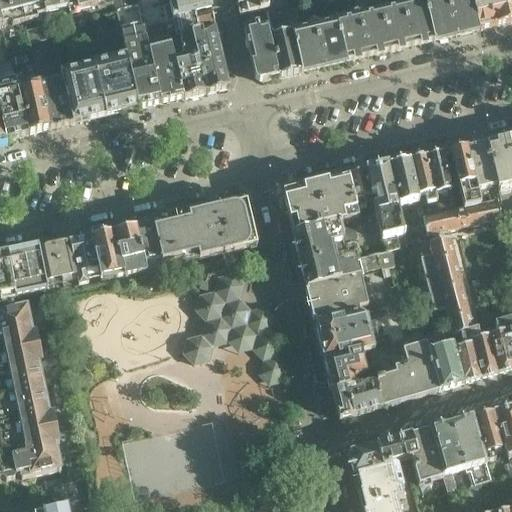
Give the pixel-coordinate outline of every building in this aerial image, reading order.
[(44,7),(42,0),(0,0),(0,18),(2,28),(46,18),(43,8),(44,7)] [(68,13),(65,0),(42,0),(44,7),(43,8),(46,18),(48,27),(70,22),(68,13)] [(111,0),(65,0),(68,13),(112,3),(111,0)] [(176,68),(173,57),(171,48),(168,33),(166,25),(160,0),(156,0),(138,4),(161,106),(183,101),(176,68)] [(211,13),(209,3),(207,0),(189,0),(170,4),(168,0),(160,0),(166,25),(179,22),(178,20),(211,13)] [(269,10),(266,0),(235,0),(238,8),(245,6),(247,15),(264,11),(267,25),(265,26),(278,81),(301,75),(291,36),(284,7),(269,10)] [(455,39),(446,0),(439,0),(439,1),(424,4),(433,44),(455,39)] [(478,33),(470,0),(446,0),(455,39),(456,39),(478,33)] [(511,0),(470,0),(478,33),(511,25),(511,0)] [(161,106),(138,4),(136,7),(116,12),(127,61),(139,111),(161,106)] [(433,44),(424,4),(409,8),(405,5),(401,6),(411,49),(433,44)] [(411,49),(401,6),(397,7),(395,11),(380,15),(389,54),(411,49)] [(215,30),(211,14),(211,13),(178,20),(179,22),(166,25),(168,33),(179,31),(181,38),(215,30)] [(389,54),(380,15),(364,18),(361,15),(357,16),(367,60),(389,54)] [(367,60),(357,16),(353,18),(351,22),(335,25),(345,65),(367,60)] [(345,65),(335,25),(320,29),(317,26),(313,27),(323,70),(345,65)] [(278,81),(265,26),(245,30),(243,33),(255,81),(256,80),(261,84),(261,85),(278,81)] [(323,70),(313,27),(308,28),(307,32),(291,36),(301,75),(323,70)] [(229,91),(215,30),(181,38),(183,45),(171,48),(173,57),(183,55),(196,52),(206,96),(229,91)] [(72,127),(60,77),(54,48),(50,49),(49,53),(55,78),(49,79),(52,90),(41,93),(50,132),(72,127)] [(206,96),(196,52),(183,55),(185,66),(176,68),(183,101),(206,96)] [(22,70),(18,55),(9,57),(12,73),(22,70)] [(139,111),(127,61),(60,77),(72,127),(139,111)] [(28,138),(18,95),(18,96),(12,73),(0,75),(0,116),(6,143),(28,138)] [(50,132),(41,93),(40,90),(18,95),(28,138),(50,132)] [(511,139),(468,150),(478,193),(497,188),(498,191),(511,188),(511,139)] [(478,193),(468,150),(449,155),(464,211),(482,207),(478,193)] [(451,193),(442,156),(432,159),(431,154),(426,155),(435,196),(451,193)] [(437,203),(435,196),(426,155),(420,156),(421,161),(409,164),(418,200),(425,199),(427,205),(437,203)] [(418,200),(409,164),(399,166),(397,161),(388,163),(390,168),(389,168),(398,208),(419,203),(418,200)] [(398,208),(389,168),(365,174),(373,205),(381,242),(405,236),(398,208)] [(373,205),(365,174),(348,178),(356,209),(373,205)] [(356,209),(348,178),(315,186),(325,228),(338,225),(339,225),(338,222),(358,217),(356,209)] [(325,228),(315,186),(288,193),(286,194),(285,194),(285,195),(284,196),(284,197),(284,198),(284,200),(293,236),(325,228)] [(257,248),(247,203),(189,217),(189,219),(181,221),(181,219),(152,226),(162,264),(198,256),(199,262),(257,248)] [(482,207),(464,211),(423,220),(427,239),(502,222),(498,203),(482,207)] [(338,246),(341,243),(343,243),(338,225),(325,228),(293,236),(300,265),(331,257),(328,247),(332,246),(334,245),(338,246)] [(162,273),(151,226),(136,230),(147,276),(162,273)] [(147,276),(136,230),(114,235),(124,280),(139,277),(140,277),(147,276)] [(124,280),(114,235),(91,240),(98,271),(101,284),(124,280)] [(98,271),(91,240),(69,245),(79,288),(88,286),(86,274),(98,271)] [(454,256),(450,240),(429,245),(432,256),(433,261),(454,256)] [(79,288),(69,245),(39,252),(48,292),(79,288)] [(48,292),(39,252),(8,258),(15,299),(48,292)] [(434,266),(433,261),(432,256),(422,258),(425,268),(434,266)] [(457,271),(454,256),(433,261),(434,266),(437,276),(457,271)] [(362,277),(358,263),(342,267),(341,265),(333,267),(331,257),(300,265),(306,291),(359,278),(362,277)] [(0,301),(15,299),(8,258),(0,259),(0,301)] [(437,276),(434,266),(425,268),(427,278),(437,276)] [(461,286),(457,271),(437,276),(439,286),(440,291),(461,286)] [(439,286),(437,276),(427,278),(430,288),(439,286)] [(246,328),(250,313),(239,303),(244,288),(233,277),(219,281),(214,296),(200,299),(196,314),(206,324),(202,339),(187,342),(183,357),(194,368),(208,364),(212,350),(227,346),(231,332),(246,328)] [(368,313),(359,278),(306,291),(315,326),(368,313)] [(441,296),(440,291),(439,286),(430,288),(432,298),(441,296)] [(465,301),(461,286),(440,291),(441,296),(444,306),(465,301)] [(444,306),(441,296),(432,298),(434,308),(444,306)] [(468,316),(465,301),(444,306),(448,321),(468,316)] [(319,345),(401,324),(397,306),(383,310),(385,316),(383,321),(371,324),(368,313),(315,326),(319,345)] [(49,419),(38,367),(40,367),(36,350),(34,340),(34,339),(32,339),(27,312),(0,317),(0,482),(2,482),(5,483),(14,482),(13,484),(61,474),(55,447),(56,447),(56,446),(56,445),(54,435),(51,419),(49,419)] [(472,332),(468,316),(448,321),(451,335),(450,335),(451,337),(459,335),(468,332),(472,332)] [(511,322),(511,321),(503,323),(511,357),(511,322)] [(511,372),(511,357),(503,323),(494,325),(497,335),(488,338),(498,377),(511,372)] [(370,351),(368,341),(387,337),(391,340),(392,346),(406,343),(401,324),(319,345),(323,363),(362,353),(370,351)] [(498,377),(488,338),(479,340),(476,330),(472,332),(468,332),(481,382),(498,377)] [(481,382),(468,332),(459,335),(463,348),(454,350),(464,387),(481,382)] [(464,387),(454,350),(451,337),(450,335),(426,342),(440,394),(464,387)] [(440,394),(426,342),(424,342),(425,345),(399,352),(403,366),(391,369),(393,377),(375,382),(375,383),(383,410),(440,394)] [(370,385),(362,353),(323,363),(331,395),(346,391),(370,385)] [(383,410),(375,383),(370,385),(346,391),(354,418),(383,410)] [(354,418),(346,391),(331,395),(339,422),(354,418)] [(511,408),(493,414),(499,436),(502,443),(508,463),(503,464),(502,460),(495,462),(486,465),(485,465),(491,483),(492,486),(500,484),(511,480),(511,408)] [(501,452),(496,437),(499,436),(493,414),(473,420),(486,465),(495,462),(493,455),(501,452)] [(486,465),(473,420),(451,426),(464,472),(469,490),(491,483),(485,465),(486,465)] [(464,472),(451,426),(428,432),(442,480),(446,493),(455,490),(451,476),(464,472)] [(442,480),(428,432),(411,437),(418,459),(412,460),(419,487),(442,480)] [(418,459),(411,437),(377,447),(382,469),(399,464),(412,460),(418,459)] [(383,470),(382,469),(377,447),(352,454),(349,459),(354,477),(383,470)] [(408,504),(399,464),(382,469),(383,470),(354,477),(362,511),(398,511),(397,507),(408,504)] [(508,511),(505,499),(500,484),(492,486),(491,483),(469,490),(470,490),(466,491),(472,511),(508,511)] [(64,498),(61,484),(47,487),(50,502),(64,498)]
